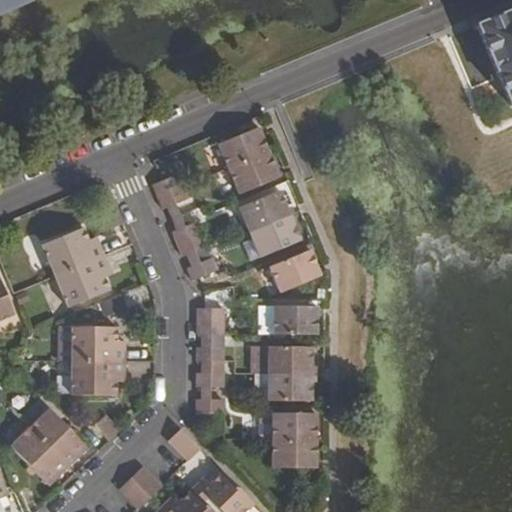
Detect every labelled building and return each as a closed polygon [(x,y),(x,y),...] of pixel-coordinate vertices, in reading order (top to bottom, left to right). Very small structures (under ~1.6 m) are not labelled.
[(511,10),(478,25),(510,105),(511,104),(511,10)] [(473,47),(480,44),(474,30),(452,39),(471,86),(491,78),(484,61),(480,63),(473,47)] [(258,128),(218,145),(228,170),(269,153),(258,128)] [(269,153),(228,170),(238,194),(279,178),(269,153)] [(159,183),(152,185),(157,198),(182,187),(177,175),(159,183)] [(182,187),(157,198),(162,210),(169,207),(187,199),(182,189),(182,187)] [(279,191),(239,208),(249,233),(290,216),(279,191)] [(290,216),(249,233),(260,258),(300,241),(290,216)] [(179,229),(172,233),(177,245),(201,234),(196,222),(179,229)] [(83,228),(41,246),(54,277),(104,256),(98,242),(91,246),(89,240),(83,228)] [(201,234),(177,245),(182,257),(189,254),(206,247),(201,234)] [(96,237),(89,240),(91,246),(98,242),(96,237)] [(310,251),(269,268),(280,293),(320,276),(310,251)] [(104,256),(54,277),(67,308),(109,291),(104,278),(102,273),(109,270),(104,256)] [(194,266),(186,268),(192,281),(199,278),(217,271),(211,258),(194,266)] [(109,270),(102,273),(104,278),(112,275),(109,270)] [(0,320),(13,315),(0,283),(0,320)] [(273,307),(258,307),(258,334),(273,334),(273,307)] [(317,307),(273,307),(273,334),(317,335),(317,307)] [(204,309),(197,309),(197,322),(223,322),(223,309),(204,309)] [(223,322),(197,322),(196,336),(204,336),(223,336),(223,322)] [(70,328),(56,328),(57,362),(71,362),(70,328)] [(116,328),(70,328),(71,362),(124,362),(125,347),(116,347),(116,341),(116,328)] [(204,348),(196,348),(196,362),(204,362),(223,362),(223,348),(204,348)] [(311,348),(268,348),(268,374),(311,375),(311,348)] [(124,362),(71,362),(70,395),(116,396),(116,382),(116,376),(124,377),(124,362)] [(204,374),(196,374),(196,388),(204,388),(223,388),(223,374),(204,374)] [(268,374),(255,374),(255,398),(268,398),(268,374)] [(311,375),(268,374),(268,398),(268,402),(311,402),(311,375)] [(203,400),(196,400),(196,414),(203,414),(222,414),(222,400),(203,400)] [(48,409),(29,428),(67,467),(86,448),(48,409)] [(104,414),(94,426),(109,439),(119,428),(104,414)] [(316,414),(272,414),(272,419),(272,441),(316,441),(316,414)] [(259,441),(272,441),(272,419),(259,419),(259,441)] [(29,428),(9,446),(48,486),(67,467),(29,428)] [(168,441),(188,462),(200,450),(180,430),(168,441)] [(316,441),(272,441),(272,468),(316,468),(316,441)] [(130,478),(151,499),(162,488),(142,467),(130,478)] [(201,492),(220,511),(246,511),(254,505),(222,473),(209,484),(201,492)] [(119,489),(140,510),(151,499),(130,478),(119,489)] [(209,484),(205,479),(191,491),(196,496),(201,492),(209,484)] [(170,511),(171,511),(211,511),(196,496),(191,491),(179,502),(170,511)] [(179,502),(173,495),(155,511),(169,511),(170,511),(179,502)]
